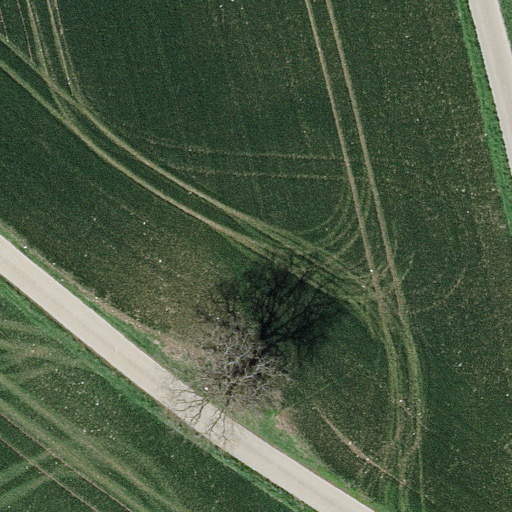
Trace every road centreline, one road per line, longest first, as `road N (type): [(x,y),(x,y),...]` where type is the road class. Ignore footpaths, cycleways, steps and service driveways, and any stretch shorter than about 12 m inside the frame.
road 1 (track): [(0,252),(356,511)]
road 2 (track): [(474,0),(511,140)]
